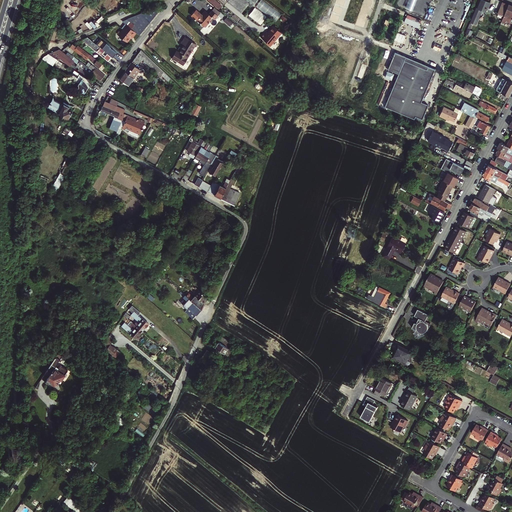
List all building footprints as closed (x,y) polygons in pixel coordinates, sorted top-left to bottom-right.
[(208,0),(209,1),(219,9),(222,6),(214,0),(208,0)] [(247,0),(228,0),(227,3),(243,12),(249,3),(254,6),(256,0),(248,0),(247,0)] [(275,21),(280,14),(263,0),(258,7),(269,16),(275,21)] [(413,11),(416,0),(408,0),(406,9),(413,11)] [(480,0),(477,10),(476,9),(470,23),(475,25),(481,11),(485,13),(489,3),(482,0),(480,0)] [(498,14),(504,16),(507,7),(502,5),(498,14)] [(511,5),(509,5),(507,7),(504,16),(502,20),(501,22),(504,23),(506,19),(508,21),(511,23),(511,5)] [(157,7),(141,14),(143,16),(150,22),(160,9),(157,7)] [(211,11),(217,16),(220,12),(218,10),(215,7),(211,11)] [(254,8),(248,16),(260,25),(266,17),(254,8)] [(211,11),(208,14),(207,16),(202,12),(199,16),(194,12),(190,17),(199,24),(197,27),(200,30),(202,27),(203,28),(211,19),(213,20),(217,16),(211,11)] [(141,14),(127,20),(130,22),(128,25),(127,24),(119,34),(127,42),(133,36),(137,32),(132,28),(143,16),(141,14)] [(137,32),(140,34),(150,22),(143,16),(132,28),(137,32)] [(224,21),(230,26),(233,22),(227,17),(224,21)] [(238,19),(235,22),(246,32),(249,29),(238,19)] [(266,43),(271,47),(276,40),(277,40),(282,34),(273,26),(269,31),(269,32),(266,35),(265,33),(261,38),(266,42),(266,43)] [(91,38),(105,50),(113,57),(117,52),(110,47),(111,47),(98,36),(95,35),(94,37),(93,36),(91,38)] [(91,38),(88,37),(84,39),(98,50),(97,52),(108,61),(111,57),(107,53),(106,56),(102,53),(105,50),(91,38)] [(198,46),(187,38),(183,44),(185,45),(179,53),(177,51),(172,57),(183,66),(188,59),(187,59),(198,46)] [(73,44),(70,47),(75,50),(87,59),(88,57),(95,63),(94,64),(100,69),(103,65),(95,59),(96,58),(90,54),(90,55),(78,45),(76,47),(73,44)] [(78,45),(90,55),(90,54),(81,46),(78,44),(78,45)] [(75,50),(70,47),(69,45),(66,48),(72,53),(73,53),(74,51),(75,50)] [(54,52),(49,54),(57,58),(58,56),(75,68),(76,65),(80,69),(79,70),(81,71),(91,78),(93,76),(91,74),(86,71),(84,68),(72,59),(68,56),(63,52),(60,49),(57,50),(55,53),(54,52)] [(142,58),(150,67),(154,62),(141,50),(134,60),(138,63),(139,61),(138,60),(140,57),(142,58)] [(405,56),(395,52),(388,69),(398,74),(404,60),(405,56)] [(74,56),(72,59),(84,68),(85,66),(84,65),(74,56)] [(511,58),(509,57),(507,59),(503,69),(511,73),(511,58)] [(426,69),(404,60),(398,74),(384,106),(414,119),(415,116),(422,119),(427,107),(420,104),(435,69),(429,67),(427,66),(426,69)] [(140,70),(131,63),(119,79),(124,83),(125,83),(129,85),(140,70)] [(105,75),(92,64),(86,71),(91,74),(92,73),(101,80),(105,75)] [(73,73),(71,73),(75,76),(91,85),(92,85),(92,86),(93,87),(94,87),(97,83),(75,70),(73,73)] [(75,76),(71,73),(68,74),(68,75),(65,73),(64,75),(75,82),(76,80),(79,83),(78,84),(79,85),(79,86),(78,88),(85,92),(89,86),(91,85),(75,76)] [(511,90),(511,82),(502,78),(499,84),(511,90)] [(456,83),(472,92),(479,96),(482,90),(482,89),(475,86),(474,87),(466,83),(464,86),(461,85),(462,84),(457,81),(456,83)] [(454,86),(452,85),(450,88),(457,91),(458,90),(470,97),(472,92),(456,83),(454,86)] [(501,92),(509,96),(511,90),(499,84),(496,90),(501,92)] [(501,92),(499,97),(506,101),(507,101),(509,96),(501,92)] [(111,98),(109,103),(117,106),(119,102),(111,98)] [(47,106),(69,118),(73,111),(69,108),(67,107),(68,105),(64,103),(61,107),(51,101),(47,106)] [(105,101),(103,106),(120,113),(119,117),(122,119),(126,120),(122,128),(130,131),(130,129),(135,131),(135,130),(140,132),(142,128),(143,129),(144,127),(142,127),(145,121),(139,118),(139,121),(136,120),(137,119),(129,116),(129,115),(124,113),(126,110),(117,106),(109,103),(105,101)] [(482,106),(495,113),(497,109),(482,102),(482,103),(483,104),(482,106)] [(191,113),(197,116),(201,106),(195,103),(191,113)] [(471,115),(478,119),(486,123),(489,118),(478,112),(479,110),(465,103),(461,110),(464,112),(471,115)] [(103,105),(100,112),(106,115),(107,113),(115,116),(110,128),(118,131),(122,119),(119,117),(120,113),(103,106),(103,105)] [(454,112),(445,107),(440,116),(447,120),(447,119),(455,122),(456,119),(460,121),(464,112),(461,110),(458,109),(457,108),(454,112)] [(472,129),(473,128),(478,119),(471,115),(466,125),(472,129)] [(478,119),(473,128),(486,135),(491,126),(486,123),(478,119)] [(62,134),(65,136),(66,133),(72,136),(75,131),(66,127),(62,134)] [(433,131),(428,141),(441,147),(442,147),(449,150),(453,142),(446,139),(446,138),(433,131)] [(193,141),(200,146),(202,145),(204,141),(192,135),(190,139),(193,141)] [(467,146),(466,146),(467,143),(458,138),(457,141),(460,143),(457,150),(472,158),(475,153),(466,148),(467,146)] [(200,146),(193,141),(188,151),(191,152),(189,155),(194,158),(200,146)] [(498,149),(499,149),(511,155),(511,148),(507,146),(501,143),(498,149)] [(199,173),(204,176),(211,164),(207,162),(209,158),(213,161),(216,155),(209,151),(212,145),(209,144),(206,150),(200,161),(199,162),(204,164),(199,173)] [(146,157),(150,150),(145,147),(141,154),(146,157)] [(200,161),(206,150),(201,147),(195,158),(200,161)] [(511,155),(499,149),(496,154),(499,156),(511,162),(511,159),(510,158),(511,155)] [(214,165),(210,172),(216,176),(224,162),(218,158),(219,156),(216,155),(213,161),(211,163),(214,165)] [(511,162),(499,156),(496,161),(498,162),(511,169),(511,162)] [(67,158),(62,172),(67,175),(73,161),(67,158)] [(460,175),(464,168),(446,158),(441,168),(447,172),(450,174),(452,170),(460,175)] [(492,159),(490,165),(495,168),(498,162),(496,161),(492,159)] [(490,165),(487,170),(506,181),(509,175),(495,168),(490,165)] [(487,170),(484,176),(503,186),(504,183),(509,186),(511,183),(510,183),(506,181),(487,170)] [(187,180),(188,180),(191,174),(187,171),(183,178),(187,180)] [(58,191),(65,175),(59,172),(52,188),(58,191)] [(443,180),(454,185),(454,186),(458,178),(450,174),(447,172),(443,180)] [(200,187),(203,180),(202,180),(199,178),(195,184),(200,187)] [(443,180),(439,188),(449,194),(454,185),(443,180)] [(201,187),(208,191),(212,185),(205,181),(201,187)] [(227,188),(221,199),(235,205),(240,193),(230,188),(232,185),(229,183),(227,188)] [(497,190),(487,184),(480,198),(486,201),(489,203),(497,190)] [(218,189),(212,185),(208,191),(218,197),(221,199),(227,188),(224,187),(220,185),(218,189)] [(446,201),(449,194),(439,188),(437,192),(440,194),(438,197),(446,201)] [(438,197),(430,193),(427,199),(430,201),(445,210),(446,206),(450,208),(452,204),(446,201),(438,197)] [(407,201),(418,206),(421,200),(410,194),(407,201)] [(476,198),(473,203),(491,212),(495,206),(489,203),(486,201),(485,203),(476,198)] [(491,212),(473,203),(470,208),(483,215),(484,213),(491,217),(493,213),(491,212)] [(439,221),(444,211),(432,205),(429,211),(434,214),(432,217),(439,221)] [(465,211),(459,222),(469,227),(475,216),(465,211)] [(457,225),(451,236),(461,242),(467,231),(457,225)] [(168,235),(166,239),(177,246),(187,229),(185,228),(177,241),(168,235)] [(501,234),(491,228),(486,236),(488,237),(486,240),(494,244),(495,241),(496,242),(498,239),(501,234)] [(384,230),(380,240),(384,242),(386,236),(387,234),(388,235),(389,232),(384,230)] [(393,236),(383,256),(390,259),(393,253),(392,252),(394,249),(401,253),(406,243),(393,236)] [(451,236),(446,247),(456,252),(461,242),(451,236)] [(511,243),(507,242),(503,251),(510,254),(510,255),(511,255),(511,243)] [(205,251),(196,243),(190,250),(198,258),(205,251)] [(494,250),(485,245),(481,253),(481,252),(478,257),(488,263),(489,261),(491,258),(490,258),(494,250)] [(465,262),(456,257),(450,268),(459,273),(463,266),(464,266),(465,262)] [(431,273),(424,286),(435,292),(438,293),(444,281),(438,278),(438,279),(435,278),(436,276),(431,273)] [(500,292),(505,295),(511,284),(506,282),(503,281),(503,280),(498,278),(493,288),(500,292)] [(390,292),(375,285),(369,295),(368,294),(366,298),(385,307),(387,304),(385,303),(390,292)] [(454,291),(447,287),(441,297),(449,301),(454,304),(460,294),(454,291)] [(201,309),(206,297),(199,290),(195,295),(193,297),(189,293),(188,294),(186,293),(185,294),(201,309)] [(185,311),(193,319),(201,309),(185,294),(183,292),(181,295),(183,297),(187,300),(183,305),(187,309),(185,311)] [(465,296),(459,306),(471,312),(476,302),(465,296)] [(137,320),(134,323),(143,330),(149,323),(138,314),(140,311),(132,304),(129,308),(133,311),(131,314),(137,320)] [(485,321),(492,325),(498,314),(493,311),(492,313),(489,312),(490,311),(483,307),(477,319),(484,323),(485,321)] [(429,315),(419,310),(415,316),(420,319),(417,324),(416,323),(413,328),(418,330),(417,332),(422,334),(423,333),(426,333),(428,331),(430,330),(432,326),(431,325),(432,324),(426,321),(429,315)] [(511,336),(511,334),(511,322),(510,323),(503,319),(498,328),(506,332),(505,333),(511,336)] [(125,321),(121,325),(136,338),(143,330),(134,323),(133,322),(129,325),(125,321)] [(115,337),(111,334),(103,346),(107,349),(115,337)] [(231,343),(222,337),(215,348),(228,356),(230,352),(232,353),(233,351),(228,348),(231,343)] [(399,345),(393,357),(406,363),(408,359),(411,360),(414,353),(399,345)] [(207,350),(202,359),(209,363),(214,355),(207,350)] [(62,356),(58,353),(45,374),(49,376),(48,378),(46,382),(50,384),(52,381),(55,383),(56,382),(60,381),(62,378),(63,379),(69,369),(62,365),(60,368),(56,366),(61,359),(62,356)] [(118,360),(112,355),(109,358),(115,363),(118,360)] [(494,375),(498,367),(491,363),(487,371),(494,375)] [(493,375),(490,382),(496,385),(500,378),(493,375)] [(392,383),(383,377),(374,394),(380,397),(382,393),(384,394),(383,395),(385,396),(392,383)] [(400,405),(409,410),(417,396),(406,390),(406,391),(405,393),(403,397),(404,397),(400,405)] [(462,401),(450,394),(446,403),(447,404),(445,408),(453,412),(455,409),(457,406),(458,407),(462,401)] [(375,401),(368,397),(364,404),(368,406),(361,418),(370,422),(378,408),(373,405),(375,401)] [(440,420),(442,421),(439,425),(448,430),(450,426),(452,424),(452,425),(456,418),(446,412),(445,414),(444,413),(440,420)] [(405,427),(408,421),(397,415),(395,420),(394,422),(393,423),(391,427),(400,432),(404,426),(405,427)] [(471,434),(475,436),(474,438),(480,441),(481,439),(483,440),(488,429),(484,427),(483,428),(481,427),(476,425),(471,434)] [(41,438),(45,432),(39,428),(35,434),(41,438)] [(448,434),(437,428),(431,438),(440,443),(443,439),(444,440),(448,434)] [(492,447),(493,445),(497,447),(502,438),(497,436),(495,435),(496,434),(491,431),(485,441),(487,442),(486,444),(492,447)] [(430,442),(430,443),(428,442),(424,449),(426,450),(424,454),(432,459),(434,455),(435,453),(437,454),(440,447),(430,442)] [(503,443),(497,454),(505,458),(504,460),(509,463),(511,457),(511,450),(508,448),(509,447),(503,443)] [(465,456),(462,462),(471,467),(472,468),(478,458),(469,453),(467,457),(465,456)] [(462,462),(460,461),(456,468),(458,469),(456,473),(465,478),(471,467),(462,462)] [(451,479),(449,482),(448,485),(457,491),(459,486),(461,487),(464,482),(463,481),(464,480),(452,474),(450,479),(451,479)] [(495,494),(496,492),(498,494),(501,488),(499,487),(502,483),(496,480),(493,478),(490,482),(489,484),(488,484),(485,489),(495,494)] [(416,505),(419,507),(424,498),(417,494),(416,496),(413,494),(409,492),(404,502),(414,508),(416,505)] [(495,503),(493,502),(495,498),(491,496),(486,493),(484,497),(482,500),(481,499),(479,504),(488,510),(490,507),(492,508),(495,503)] [(65,496),(59,511),(62,511),(72,511),(75,504),(72,503),(74,499),(65,496)] [(422,511),(439,511),(442,508),(435,504),(434,506),(431,504),(428,502),(422,511)]
